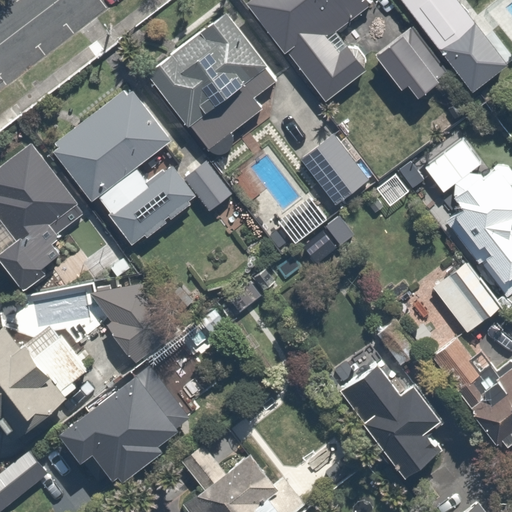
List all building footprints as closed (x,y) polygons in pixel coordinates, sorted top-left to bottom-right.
[(377,0),(253,0),(249,3),(326,99),(372,62),(357,44),(369,34),(355,18),(377,0)] [(224,10),(148,70),(213,152),(269,107),(259,94),(278,78),(224,10)] [(412,30),(378,57),(418,106),(451,79),(412,30)] [(135,83),(56,146),(97,198),(102,194),(139,240),(202,190),(181,164),(153,186),(142,171),(180,140),(135,83)] [(196,137),(181,148),(198,170),(213,158),(196,137)] [(38,142),(0,168),(0,200),(0,201),(0,248),(30,290),(67,264),(56,248),(66,240),(56,225),(83,206),(38,142)] [(481,166),(456,185),(472,207),(459,216),(511,286),(511,166),(493,181),(481,166)] [(458,272),(435,288),(467,336),(490,320),(458,272)] [(399,319),(377,334),(401,367),(423,351),(399,319)] [(12,328),(0,338),(0,417),(3,421),(17,409),(35,431),(100,375),(55,323),(28,346),(12,328)] [(184,344),(63,432),(89,468),(105,457),(130,492),(176,459),(169,451),(209,422),(194,401),(215,386),(184,344)] [(382,361),(346,390),(418,479),(448,455),(434,437),(454,421),(424,383),(409,395),(382,361)] [(511,364),(487,383),(494,393),(477,405),(508,448),(511,445),(511,364)] [(285,388),(238,423),(253,443),(300,408),(285,388)] [(206,444),(188,458),(212,489),(197,501),(206,511),(310,511),(316,508),(267,446),(230,475),(206,444)]
